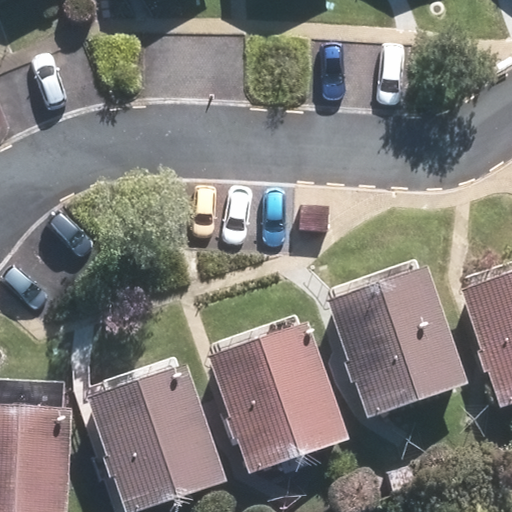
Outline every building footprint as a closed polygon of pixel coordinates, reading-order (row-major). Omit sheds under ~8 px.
[(429,273),(327,307),(365,422),(467,389),(429,273)] [(511,278),(457,297),(495,412),(511,406),(511,278)] [(309,331),(207,364),(245,480),(347,446),(309,331)] [(189,371),(86,404),(122,511),(148,511),(227,486),(189,371)] [(66,511),(73,419),(0,413),(0,511),(66,511)]
